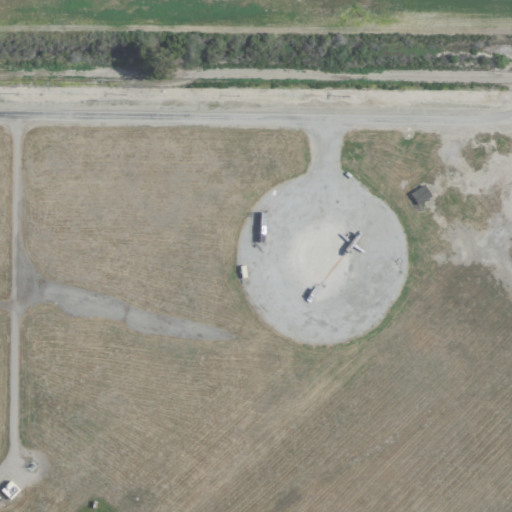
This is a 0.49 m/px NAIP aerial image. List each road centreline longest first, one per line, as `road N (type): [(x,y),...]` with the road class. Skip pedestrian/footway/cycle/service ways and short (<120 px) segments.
road 1 (residential): [(0,71),(511,77)]
road 2 (residential): [(0,114),(511,114)]
